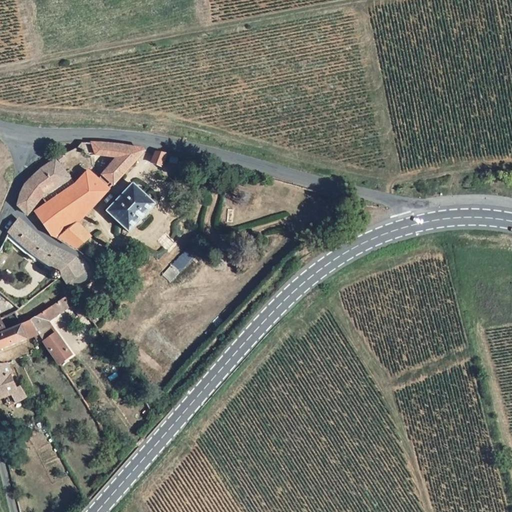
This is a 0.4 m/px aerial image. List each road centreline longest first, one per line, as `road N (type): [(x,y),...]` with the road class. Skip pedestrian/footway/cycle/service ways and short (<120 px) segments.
road 1 (primary): [(427,220),(337,256),(292,290),(96,511)]
road 2 (unclassified): [(427,220),(399,205),(142,137),(32,133)]
